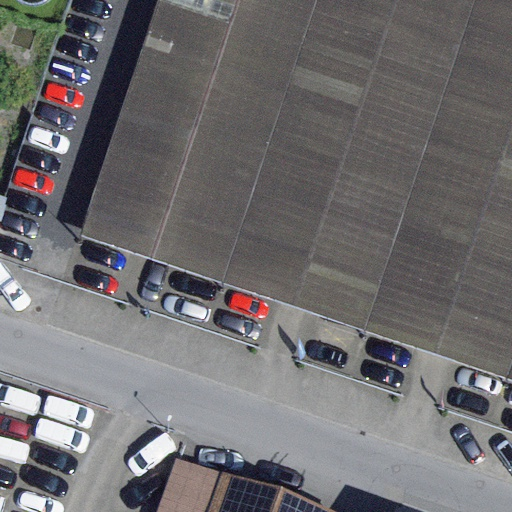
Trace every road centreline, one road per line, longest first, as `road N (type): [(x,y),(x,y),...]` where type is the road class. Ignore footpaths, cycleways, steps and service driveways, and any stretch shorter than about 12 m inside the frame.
road 1 (residential): [(0,334),(511,511)]
road 2 (unknown): [(63,511),(102,369)]
